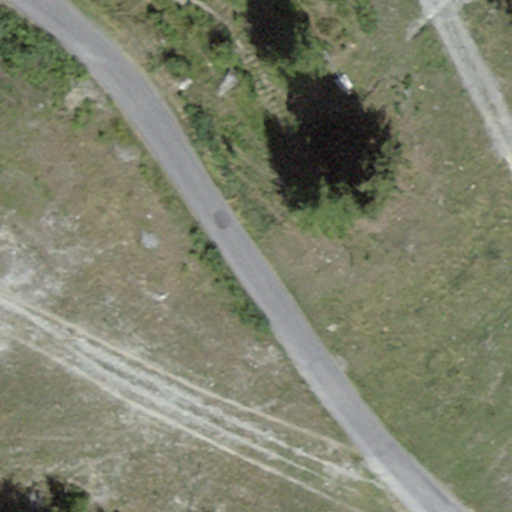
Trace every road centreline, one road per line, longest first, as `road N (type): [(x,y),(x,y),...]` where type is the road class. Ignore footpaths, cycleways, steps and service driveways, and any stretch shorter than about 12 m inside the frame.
road 1 (unclassified): [(21,0),(111,64),(305,353),(451,511)]
road 2 (track): [(511,201),(448,44),(421,0)]
